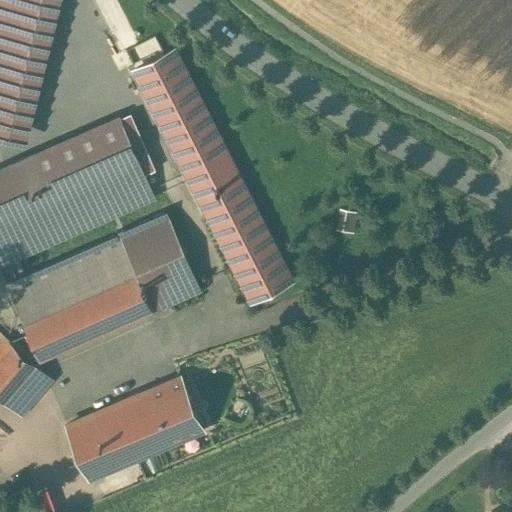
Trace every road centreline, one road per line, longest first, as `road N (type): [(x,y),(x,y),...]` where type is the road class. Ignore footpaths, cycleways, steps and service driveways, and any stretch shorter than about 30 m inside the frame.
road 1 (tertiary): [(511,203),(279,74),(180,0)]
road 2 (unclassified): [(511,414),(390,511)]
